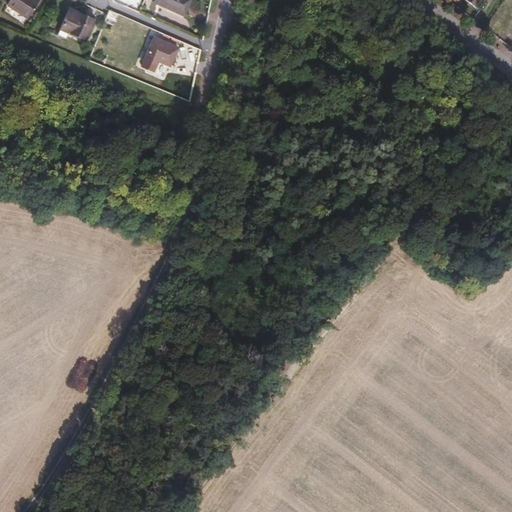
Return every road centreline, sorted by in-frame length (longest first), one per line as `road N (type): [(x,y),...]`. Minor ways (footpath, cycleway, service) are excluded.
road 1 (track): [(185,511),(511,97)]
road 2 (track): [(22,511),(174,251),(210,74)]
